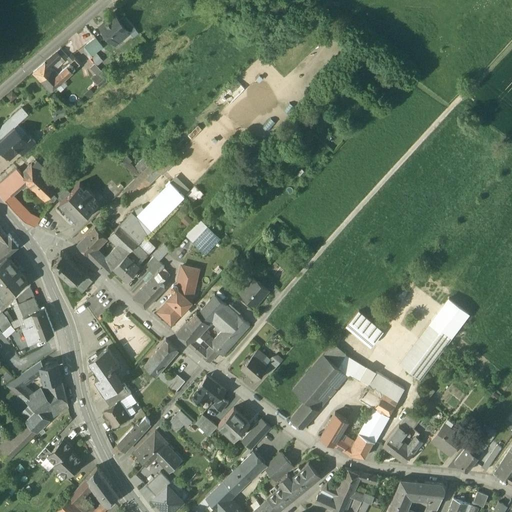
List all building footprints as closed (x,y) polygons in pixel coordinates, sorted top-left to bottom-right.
[(119,20),(113,13),(107,18),(108,19),(100,26),(105,31),(104,37),(120,38),(128,32),(129,31),(119,20)] [(136,29),(124,16),(119,20),(129,31),(128,32),(130,34),(136,29)] [(96,37),(85,46),(89,51),(97,45),(100,42),(96,37)] [(89,51),(92,56),(101,49),(97,45),(89,51)] [(68,58),(60,49),(48,59),(53,64),(59,59),(62,63),(68,58)] [(103,61),(96,53),(91,58),(97,65),(103,61)] [(75,58),(57,74),(62,79),(62,80),(80,64),(75,58)] [(45,61),(33,72),(40,80),(53,69),(45,61)] [(53,69),(40,80),(50,90),(62,79),(57,74),(53,69)] [(96,84),(99,87),(109,79),(102,71),(98,74),(102,78),(96,84)] [(236,80),(222,95),(230,103),(245,88),(236,80)] [(22,107),(9,118),(16,125),(28,114),(22,107)] [(63,109),(54,112),(56,119),(65,116),(63,109)] [(9,118),(2,124),(0,129),(0,138),(0,139),(13,127),(16,125),(9,118)] [(0,139),(0,138),(0,150),(2,149),(10,157),(19,149),(27,142),(24,139),(13,127),(0,139)] [(29,135),(24,139),(27,142),(19,149),(24,155),(36,143),(29,135)] [(132,161),(127,155),(121,161),(126,166),(132,161)] [(149,165),(143,158),(134,167),(141,173),(149,165)] [(36,161),(35,163),(33,162),(29,166),(23,172),(22,174),(26,178),(50,200),(55,195),(63,186),(36,161)] [(141,173),(122,191),(128,197),(151,175),(154,178),(160,172),(151,163),(149,165),(141,173)] [(17,169),(0,183),(0,194),(5,200),(12,193),(11,193),(26,178),(22,174),(17,169)] [(151,175),(128,197),(131,200),(154,178),(151,175)] [(172,192),(150,215),(158,222),(184,195),(170,181),(165,186),(172,192)] [(60,202),(59,203),(78,222),(98,203),(93,198),(95,196),(86,187),(85,188),(80,183),(70,193),(60,202)] [(194,184),(186,194),(194,201),(203,192),(194,184)] [(165,186),(136,216),(143,222),(150,215),(172,192),(165,186)] [(56,197),(60,202),(70,193),(65,188),(56,197)] [(12,193),(5,200),(25,220),(31,213),(12,193)] [(113,232),(110,235),(119,244),(127,252),(138,242),(138,241),(139,242),(151,229),(143,222),(136,216),(131,212),(113,232)] [(158,222),(150,215),(143,222),(151,229),(158,222)] [(207,226),(193,241),(205,253),(219,238),(207,226)] [(95,227),(78,244),(88,254),(94,248),(105,237),(103,235),(95,227)] [(109,228),(103,235),(105,237),(110,235),(113,232),(109,228)] [(9,234),(0,241),(0,261),(7,256),(18,246),(9,234)] [(149,253),(138,242),(127,252),(126,254),(136,264),(141,258),(143,260),(149,253)] [(127,252),(119,244),(107,256),(115,265),(126,254),(127,252)] [(165,244),(154,256),(145,266),(150,270),(159,261),(159,260),(170,249),(165,244)] [(100,254),(94,248),(88,254),(94,260),(100,254)] [(69,257),(63,252),(62,253),(62,252),(62,253),(61,252),(60,253),(61,254),(53,262),(52,261),(51,262),(52,263),(52,264),(57,269),(58,268),(62,272),(61,273),(62,274),(63,273),(67,277),(66,278),(67,279),(68,278),(71,281),(71,282),(72,283),(72,282),(74,283),(76,283),(77,282),(78,283),(79,282),(79,281),(81,281),(82,279),(82,277),(83,278),(84,276),(83,276),(84,275),(84,272),(82,271),(83,270),(82,269),(81,270),(78,267),(79,266),(78,265),(77,266),(73,262),(74,261),(73,260),(72,261),(68,258),(69,257)] [(106,256),(104,258),(100,254),(94,260),(108,273),(114,267),(115,265),(107,256),(106,256)] [(115,265),(114,267),(127,279),(133,273),(133,272),(139,266),(136,264),(126,254),(115,265)] [(0,261),(0,291),(5,297),(27,279),(7,256),(0,261)] [(164,265),(159,261),(150,270),(154,274),(161,267),(161,268),(163,266),(164,265)] [(198,269),(182,265),(180,273),(196,276),(198,269)] [(262,275),(251,265),(246,272),(252,277),(252,276),(258,281),(262,275)] [(170,273),(163,266),(161,268),(165,272),(158,279),(162,282),(170,273)] [(154,274),(154,275),(158,279),(165,272),(161,268),(161,267),(154,274)] [(83,291),(93,280),(84,272),(84,275),(83,276),(84,276),(83,278),(82,277),(82,279),(81,281),(79,281),(79,282),(78,283),(77,282),(76,283),(74,283),(83,291)] [(196,276),(180,273),(178,283),(177,284),(176,284),(175,285),(174,286),(173,287),(173,288),(173,289),(175,291),(177,288),(187,297),(193,290),(196,276)] [(154,275),(133,297),(144,307),(145,306),(145,307),(165,286),(162,282),(158,279),(154,275)] [(258,281),(252,276),(252,277),(246,284),(248,286),(242,293),(256,304),(262,297),(261,296),(268,289),(258,281)] [(29,287),(15,299),(17,304),(34,296),(29,287)] [(187,297),(177,288),(175,291),(168,298),(170,300),(181,311),(191,301),(187,297)] [(250,325),(215,294),(200,311),(211,321),(217,326),(222,330),(218,334),(214,339),(216,341),(211,346),(213,347),(214,347),(219,352),(223,355),(250,325)] [(34,296),(17,304),(23,317),(23,318),(30,315),(30,314),(40,310),(34,296)] [(40,339),(30,315),(23,318),(23,317),(17,304),(15,299),(1,311),(7,317),(10,324),(13,329),(26,323),(27,325),(25,326),(31,343),(40,339)] [(449,299),(401,363),(420,377),(468,313),(449,299)] [(181,311),(170,300),(163,308),(174,318),(181,311)] [(40,310),(30,314),(30,315),(40,339),(54,333),(45,308),(40,310)] [(198,313),(197,311),(186,323),(197,332),(211,346),(216,341),(214,339),(205,331),(205,332),(202,329),(203,328),(206,328),(209,324),(206,321),(206,320),(198,313)] [(211,321),(200,311),(198,313),(206,320),(206,321),(209,324),(211,321)] [(358,311),(346,325),(370,345),(382,331),(358,311)] [(7,317),(0,323),(0,329),(1,331),(2,332),(10,324),(7,317)] [(186,323),(176,334),(187,344),(191,339),(197,332),(186,323)] [(222,330),(217,326),(213,329),(218,334),(222,330)] [(166,339),(144,365),(156,375),(161,369),(177,349),(166,339)] [(205,350),(191,339),(187,344),(201,355),(205,350)] [(345,353),(332,342),(323,353),(336,363),(340,359),(345,354),(345,353)] [(211,346),(207,352),(205,350),(201,355),(210,362),(219,352),(214,347),(213,347),(211,346)] [(107,347),(92,358),(94,360),(91,362),(100,375),(95,379),(106,395),(122,384),(111,369),(119,364),(107,347)] [(323,353),(293,388),(305,399),(306,399),(317,408),(347,372),(340,366),(336,363),(323,353)] [(253,354),(241,368),(256,380),(265,370),(267,367),(267,366),(253,354)] [(357,361),(345,354),(340,359),(344,361),(351,367),(357,361)] [(274,358),(267,366),(267,367),(265,370),(270,374),(280,363),(274,358)] [(41,361),(19,376),(24,384),(42,371),(41,366),(43,366),(41,361)] [(351,367),(344,361),(340,366),(347,372),(348,371),(351,367)] [(375,372),(357,361),(351,367),(348,371),(368,383),(375,372)] [(43,366),(41,366),(42,371),(44,383),(46,383),(49,382),(61,379),(57,362),(43,366)] [(169,376),(161,369),(156,375),(164,382),(169,376)] [(169,376),(164,382),(176,392),(185,381),(174,371),(169,376)] [(404,388),(375,371),(375,372),(368,383),(397,400),(404,388)] [(226,390),(206,375),(198,386),(200,387),(192,397),(201,404),(209,394),(217,400),(218,401),(222,396),(226,390)] [(19,376),(8,385),(26,400),(32,397),(21,385),(24,384),(19,376)] [(61,379),(49,382),(53,395),(63,387),(61,379)] [(106,395),(104,397),(111,407),(119,401),(125,397),(131,393),(124,383),(122,384),(106,395)] [(368,383),(360,396),(358,398),(374,408),(388,416),(397,400),(368,383)] [(48,399),(41,391),(32,397),(26,400),(36,409),(37,408),(49,419),(68,406),(63,387),(53,395),(48,399)] [(229,401),(222,396),(218,401),(217,400),(214,405),(221,412),(229,401)] [(125,410),(131,406),(125,397),(119,401),(125,410)] [(305,399),(290,418),(302,427),(317,408),(306,399),(305,399)] [(125,410),(119,401),(111,407),(104,412),(114,427),(122,421),(123,422),(126,423),(127,422),(128,419),(127,418),(129,416),(125,410)] [(36,409),(25,421),(36,432),(49,419),(37,408),(36,409)] [(250,422),(233,408),(218,424),(235,439),(250,422)] [(388,416),(374,408),(367,419),(353,446),(348,454),(349,454),(352,455),(364,457),(372,442),(373,442),(378,432),(388,416)] [(192,421),(180,410),(174,415),(184,424),(187,427),(192,421)] [(420,418),(410,411),(407,414),(417,422),(420,418)] [(334,412),(320,436),(333,445),(338,437),(348,420),(334,412)] [(417,422),(407,414),(403,420),(410,425),(413,427),(417,422)] [(184,424),(174,415),(167,423),(177,432),(184,424)] [(218,426),(202,415),(195,423),(209,436),(218,426)] [(135,428),(134,429),(140,434),(150,423),(146,416),(135,428)] [(261,419),(244,437),(253,445),(270,427),(261,419)] [(410,425),(403,420),(399,425),(406,430),(410,425)] [(25,421),(0,445),(0,455),(6,462),(36,432),(25,421)] [(399,425),(383,446),(392,453),(402,441),(399,439),(406,430),(399,425)] [(455,434),(442,425),(431,440),(451,455),(459,445),(463,438),(456,433),(455,434)] [(133,426),(117,444),(125,451),(140,434),(134,429),(135,428),(133,426)] [(459,445),(463,448),(475,433),(470,429),(463,438),(459,445)] [(167,443),(155,431),(147,439),(158,451),(155,454),(160,458),(170,449),(165,444),(167,443)] [(475,434),(469,443),(477,449),(482,439),(475,434)] [(408,446),(402,441),(392,453),(405,462),(422,440),(416,435),(408,446)] [(353,446),(338,437),(333,445),(348,454),(353,446)] [(51,453),(48,457),(56,464),(70,449),(72,447),(64,439),(51,453)] [(158,451),(147,439),(135,452),(146,463),(155,454),(158,451)] [(469,443),(455,462),(467,471),(481,452),(477,449),(469,443)] [(497,444),(488,459),(491,461),(501,447),(497,444)] [(46,448),(38,456),(44,462),(48,457),(51,453),(46,448)] [(56,464),(54,467),(66,478),(82,461),(70,449),(56,464)] [(170,449),(160,458),(164,464),(169,469),(171,470),(181,460),(170,449)] [(511,450),(510,449),(495,473),(511,483),(511,481),(511,450)] [(253,451),(239,466),(251,478),(265,463),(253,451)] [(281,452),(265,466),(277,479),(292,465),(281,452)] [(488,459),(482,468),(485,470),(491,461),(488,459)] [(290,477),(287,474),(280,480),(282,484),(267,496),(269,498),(279,509),(308,485),(319,474),(308,462),(290,477)] [(239,466),(206,498),(218,510),(229,499),(251,478),(239,466)] [(119,496),(97,467),(87,478),(92,485),(105,502),(108,506),(119,496)] [(358,474),(345,468),(336,488),(343,491),(350,494),(352,490),(357,478),(359,474),(358,474)] [(161,472),(146,486),(156,496),(168,484),(170,482),(161,472)] [(379,476),(359,472),(358,474),(359,474),(357,478),(377,483),(379,476)] [(87,478),(69,497),(75,503),(92,485),(87,478)] [(424,482),(401,480),(389,509),(395,511),(406,511),(407,511),(408,511),(405,508),(410,496),(415,497),(423,498),(423,497),(424,482)] [(443,485),(424,482),(423,497),(425,499),(440,501),(445,489),(443,485)] [(153,498),(166,511),(170,511),(183,500),(168,484),(156,496),(153,498)] [(319,496),(317,495),(315,500),(335,509),(343,491),(336,488),(327,484),(321,489),(322,490),(324,491),(326,492),(328,489),(334,492),(331,501),(319,496)] [(352,490),(350,494),(362,499),(364,494),(359,492),(352,490)] [(343,491),(335,509),(340,511),(341,511),(350,494),(343,491)] [(488,495),(478,491),(473,502),(483,507),(488,495)] [(374,497),(365,493),(364,494),(362,499),(369,502),(371,503),(374,497)] [(355,511),(362,499),(350,494),(341,511),(355,511)] [(84,511),(75,503),(69,497),(57,510),(58,511),(84,511)] [(269,498),(252,511),(275,511),(279,509),(269,498)] [(229,499),(218,510),(219,511),(239,511),(240,510),(229,499)] [(362,499),(355,511),(364,511),(369,502),(362,499)] [(463,511),(466,504),(453,499),(448,511),(463,511)] [(99,506),(93,511),(101,511),(108,506),(105,502),(99,506)] [(503,511),(507,507),(499,502),(494,511),(495,511),(503,511)]
